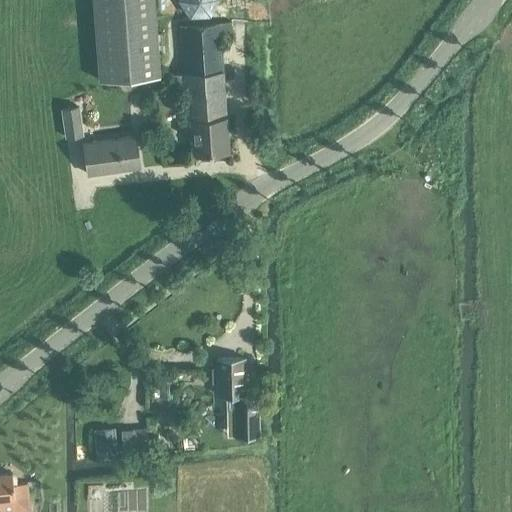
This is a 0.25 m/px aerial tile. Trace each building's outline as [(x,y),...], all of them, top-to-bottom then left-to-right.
[(160,76),(154,0),(92,0),(98,80),(160,76)] [(210,16),(217,0),(176,0),(189,17),(210,16)] [(221,35),(232,35),(231,21),(179,25),(182,73),(171,74),(172,89),(159,89),(160,114),(174,113),(173,90),(185,89),(186,115),(226,112),(221,35)] [(62,108),(66,138),(84,135),(80,106),(62,108)] [(229,153),(226,117),(191,119),(193,155),(229,153)] [(88,174),(140,167),(135,135),(84,143),(88,174)] [(218,367),(212,368),(212,383),(218,383),(218,395),(226,395),(226,408),(236,408),(236,431),(258,430),(257,393),(244,393),(243,357),(218,357),(218,367)] [(172,400),(172,382),(162,382),(162,400),(172,400)] [(159,397),(159,383),(148,383),(148,397),(159,397)] [(95,454),(119,454),(119,429),(95,429),(95,454)] [(124,454),(149,454),(149,430),(123,430),(124,454)] [(30,503),(27,482),(13,484),(12,473),(0,474),(0,511),(11,511),(19,511),(18,507),(26,506),(30,503)]
